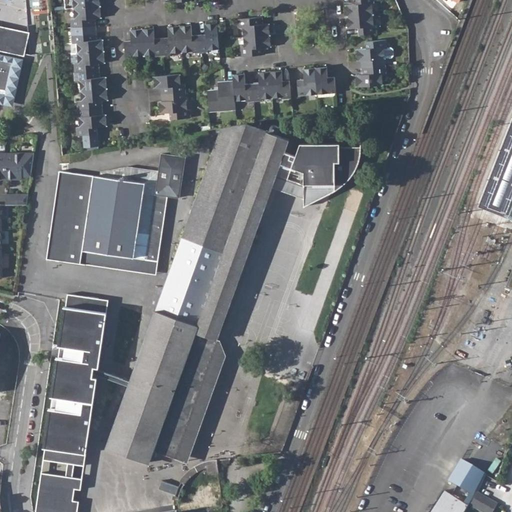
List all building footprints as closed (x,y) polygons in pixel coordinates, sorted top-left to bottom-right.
[(71,9),(97,7),(96,0),(62,0),(63,9),(71,9)] [(346,6),(347,18),(372,16),(371,5),(374,5),(373,0),(355,0),(356,5),(346,6)] [(68,20),(69,28),(93,26),(93,19),(98,18),(97,7),(71,9),(72,19),(68,20)] [(357,29),(358,36),(376,35),(375,27),(373,27),(372,16),(347,18),(348,30),(357,29)] [(240,29),(241,39),(268,36),(267,25),(261,26),(260,19),(235,20),(236,29),(240,29)] [(197,35),(198,53),(206,52),(206,50),(216,49),(214,24),(203,25),(204,35),(197,35)] [(31,32),(0,25),(0,51),(25,57),(26,53),(31,32)] [(160,38),(161,56),(168,55),(168,53),(179,52),(178,26),(166,27),(167,37),(160,38)] [(190,51),(191,54),(198,53),(197,35),(190,35),(190,26),(178,26),(179,52),(190,51)] [(132,56),(143,55),(141,29),(129,30),(130,40),(122,41),(123,58),(132,58),(132,56)] [(152,29),(141,29),(143,55),(154,54),(154,56),(161,56),(160,38),(153,38),(152,29)] [(74,45),(74,54),(101,51),(100,41),(95,41),(94,34),(69,36),(70,45),(74,45)] [(238,49),(238,58),(263,56),(262,49),(269,49),(268,36),(241,39),(242,49),(238,49)] [(360,69),(385,67),(384,59),(392,59),(393,57),(393,51),(390,49),(387,49),(386,41),(365,43),(366,50),(356,51),(357,62),(360,62),(360,69)] [(71,65),(72,72),(97,71),(96,64),(102,63),(101,51),(74,54),(75,65),(71,65)] [(0,53),(0,103),(14,107),(24,60),(0,53)] [(314,68),(316,94),(317,94),(335,92),(336,92),(335,76),(327,77),(326,67),(314,68)] [(355,75),(356,87),(382,85),(381,75),(386,75),(385,67),(360,69),(361,75),(355,75)] [(296,80),(297,95),(316,94),(314,68),(302,69),(303,79),(296,80)] [(77,82),(77,91),(104,89),(103,78),(97,78),(97,71),(72,72),(73,82),(77,82)] [(281,98),(281,99),(289,99),(287,81),(280,82),(279,72),(268,73),(270,98),(281,98)] [(250,85),(251,102),(258,101),(258,100),(270,98),(268,73),(256,74),(257,84),(250,85)] [(158,88),(158,95),(183,93),(182,84),(178,84),(177,74),(151,76),(152,89),(158,88)] [(231,82),(232,102),(243,101),(243,103),(251,102),(250,85),(242,85),(241,75),(231,76),(231,82)] [(205,92),(207,112),(233,110),(232,102),(231,82),(215,84),(216,91),(205,92)] [(74,102),(74,110),(100,108),(99,102),(105,101),(104,89),(77,91),(78,102),(74,102)] [(167,113),(168,120),(188,118),(187,109),(184,110),(183,93),(158,95),(159,102),(156,102),(157,114),(167,113)] [(74,128),(75,137),(95,135),(94,128),(104,127),(103,115),(100,115),(100,108),(74,110),(76,128),(74,128)] [(219,333),(262,212),(271,188),(279,164),(283,152),(288,139),(246,123),(221,128),(156,311),(219,333)] [(294,156),(283,152),(279,164),(290,168),(303,173),(303,185),(333,184),(333,191),(344,183),(353,172),(358,158),(359,147),(338,147),(338,143),(298,144),(294,156)] [(34,154),(0,154),(0,179),(22,180),(22,178),(31,178),(34,154)] [(100,177),(94,176),(84,250),(145,259),(148,234),(158,236),(161,212),(152,211),(154,195),(167,196),(179,198),(184,158),(161,154),(159,172),(127,168),(101,173),(100,177)] [(287,179),(290,168),(279,164),(271,188),(303,199),(303,207),(333,191),(333,184),(303,185),(287,179)] [(84,250),(94,176),(61,171),(49,258),(156,274),(158,261),(145,259),(84,250)] [(27,206),(28,196),(6,195),(5,206),(27,206)] [(158,261),(167,196),(154,195),(152,211),(161,212),(158,236),(148,234),(145,259),(158,261)] [(90,455),(112,300),(66,293),(43,460),(87,466),(89,455),(90,455)] [(219,333),(156,311),(107,447),(149,462),(153,451),(174,458),(216,340),(219,333)] [(481,368),(492,333),(478,328),(466,363),(481,368)] [(223,356),(216,340),(174,458),(184,462),(223,356)] [(301,400),(289,396),(272,443),(284,448),(301,400)] [(173,500),(176,501),(178,496),(181,489),(186,482),(195,474),(205,469),(206,476),(217,474),(215,461),(203,463),(204,465),(198,467),(188,474),(179,484),(173,500)] [(84,479),(42,473),(36,511),(79,511),(81,502),(74,501),(76,490),(83,491),(84,479)] [(431,511),(462,511),(467,502),(442,490),(431,511)] [(471,506),(480,493),(478,492),(477,491),(470,505),(471,506)] [(471,506),(477,509),(485,496),(480,493),(471,506)] [(477,509),(482,511),(484,511),(492,500),(485,496),(477,509)] [(492,511),(498,503),(492,500),(484,511),(492,511)]
